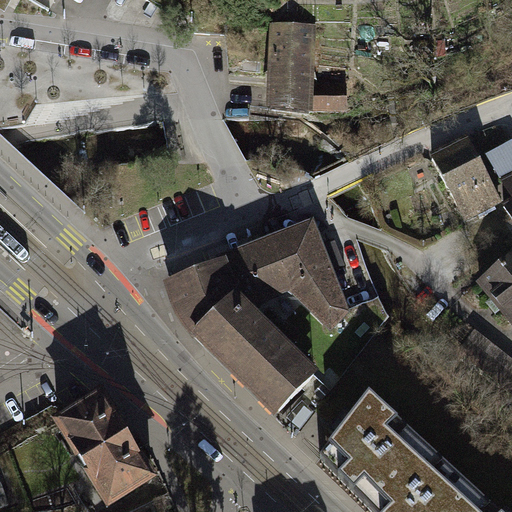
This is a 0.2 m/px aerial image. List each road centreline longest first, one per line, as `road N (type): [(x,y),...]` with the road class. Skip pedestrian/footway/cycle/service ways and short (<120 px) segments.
road 1 (residential): [(245,213),(178,61),(0,31)]
road 2 (residential): [(245,213),(511,105)]
road 3 (secondary): [(98,315),(254,461)]
road 4 (residential): [(95,286),(146,249),(245,213)]
road 5 (secondary): [(95,286),(77,245),(0,172)]
